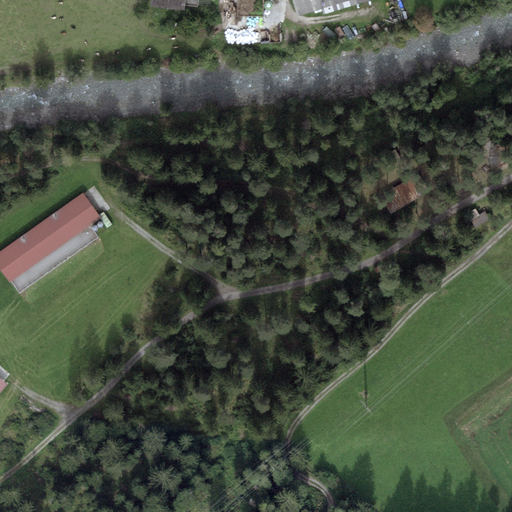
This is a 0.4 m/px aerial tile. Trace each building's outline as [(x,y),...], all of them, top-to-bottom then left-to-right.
[(151,0),(151,7),(185,11),(185,5),(185,0),(151,0)] [(294,0),(300,18),(324,10),(326,15),(374,0),(294,0)] [(264,6),(265,8),(267,9),(269,10),(271,9),(273,6),(273,4),(272,2),(270,1),(268,1),(266,1),(264,3),(264,6)] [(497,156),(489,157),(490,165),(498,165),(497,156)] [(420,197),(409,181),(383,198),(394,214),(420,197)] [(98,219),(82,195),(0,253),(0,267),(10,281),(11,280),(89,225),(98,219)] [(485,211),(470,220),(475,228),(490,219),(485,211)]
